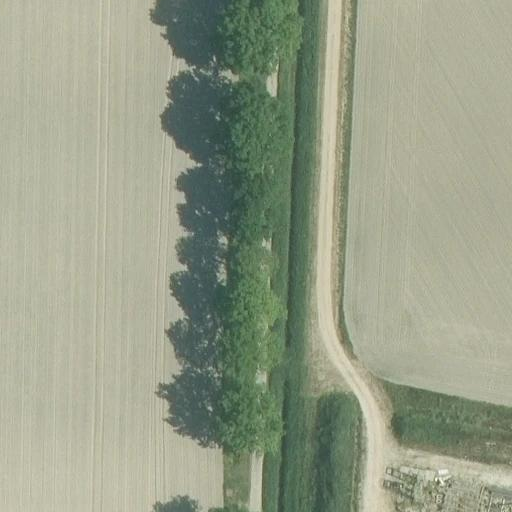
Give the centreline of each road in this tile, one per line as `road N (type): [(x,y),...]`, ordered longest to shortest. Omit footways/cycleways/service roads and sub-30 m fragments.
road 1 (track): [(341,0),(325,344),(349,370),(370,428),(372,511)]
road 2 (unclassified): [(254,511),(275,0)]
